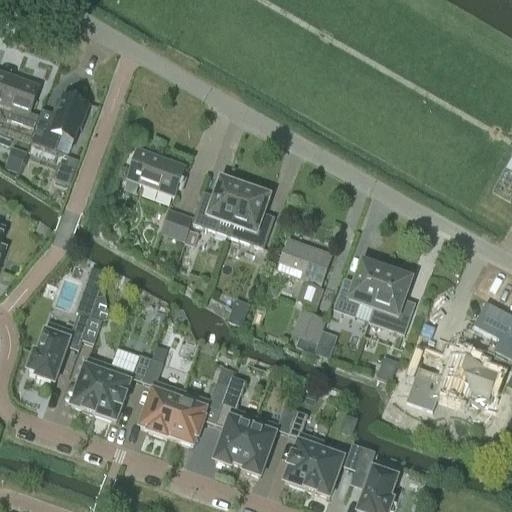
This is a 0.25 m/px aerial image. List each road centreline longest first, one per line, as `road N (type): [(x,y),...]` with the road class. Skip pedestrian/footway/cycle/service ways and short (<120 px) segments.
road 1 (residential): [(511,266),(46,0)]
road 2 (residential): [(0,401),(30,427),(269,511)]
